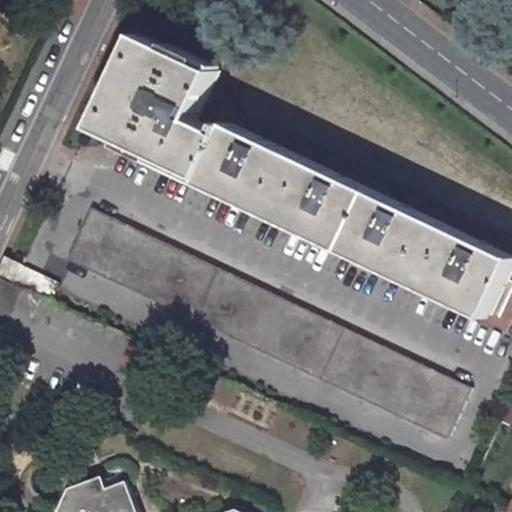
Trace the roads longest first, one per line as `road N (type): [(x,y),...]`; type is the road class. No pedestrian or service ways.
road 1 (residential): [(0,220),(104,0)]
road 2 (residential): [(511,109),(369,0)]
